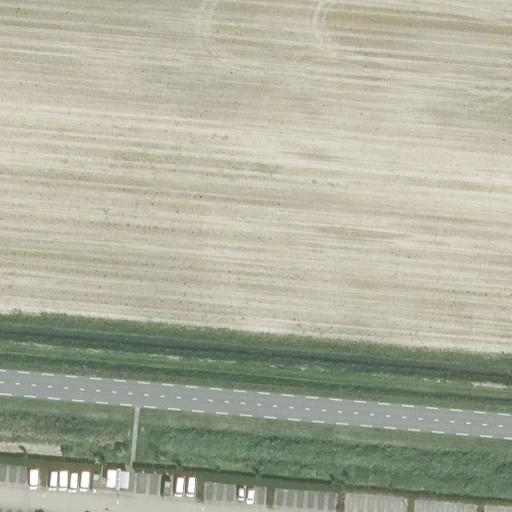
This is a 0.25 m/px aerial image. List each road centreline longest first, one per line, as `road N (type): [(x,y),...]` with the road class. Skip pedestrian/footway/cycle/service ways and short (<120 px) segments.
road 1 (track): [(511,396),(0,350)]
road 2 (unclassified): [(511,427),(0,383)]
